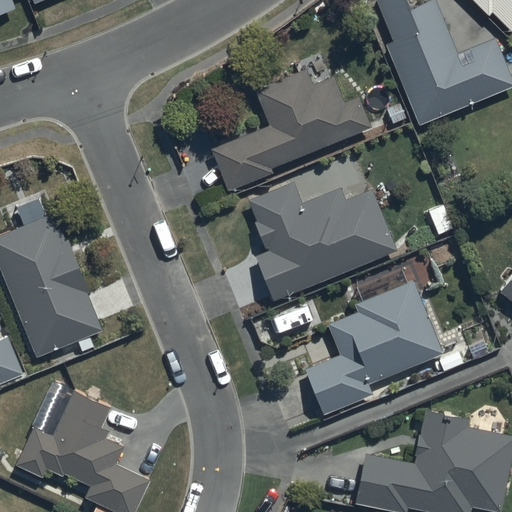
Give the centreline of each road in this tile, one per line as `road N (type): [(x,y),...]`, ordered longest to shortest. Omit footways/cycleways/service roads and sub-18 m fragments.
road 1 (residential): [(77,76),(213,410),(203,511)]
road 2 (residential): [(77,76),(236,0)]
